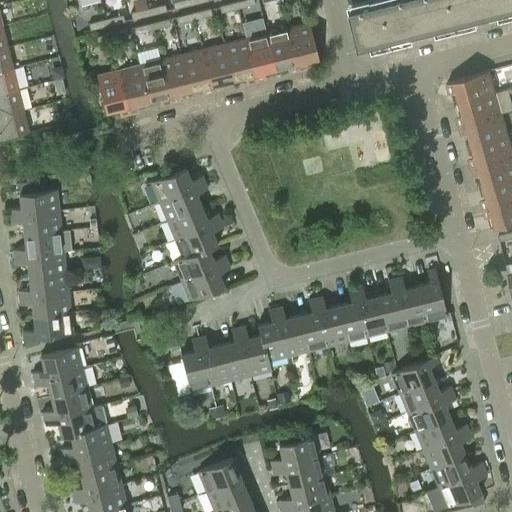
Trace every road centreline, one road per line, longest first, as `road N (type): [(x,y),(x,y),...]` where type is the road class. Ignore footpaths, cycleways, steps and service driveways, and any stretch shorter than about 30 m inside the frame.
road 1 (residential): [(457,235),(511,458)]
road 2 (residential): [(275,288),(457,235)]
road 3 (residential): [(275,288),(206,122)]
road 4 (residential): [(411,67),(457,235)]
road 5 (residential): [(37,511),(0,361)]
road 6 (residential): [(206,122),(348,83)]
